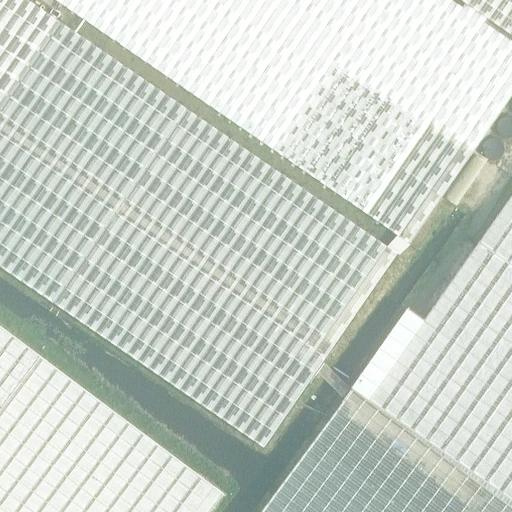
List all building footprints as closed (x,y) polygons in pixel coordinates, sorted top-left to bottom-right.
[(399,254),(23,0),(0,0),(0,268),(264,450),(399,254)] [(64,0),(61,6),(231,122),(397,236),(387,247),(392,250),(399,254),(410,245),(469,159),(511,96),(511,43),(484,24),(486,20),(464,4),(462,9),(460,8),(449,0),(64,0)] [(511,0),(458,0),(464,4),(486,20),(511,37),(511,0)] [(408,310),(349,389),(511,509),(511,198),(472,256),(426,322),(408,310)] [(0,511),(205,511),(221,492),(186,465),(102,403),(39,358),(44,351),(0,320),(0,511)] [(258,511),(511,511),(511,509),(349,389),(258,511)]
